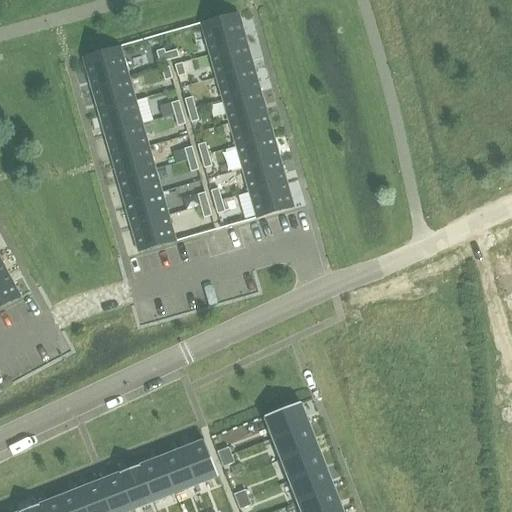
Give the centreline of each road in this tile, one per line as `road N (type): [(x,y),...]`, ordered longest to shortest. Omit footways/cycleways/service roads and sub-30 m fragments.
road 1 (residential): [(317,296),(300,243),(79,307),(0,349)]
road 2 (residential): [(0,444),(317,296)]
road 3 (residential): [(317,296),(511,208)]
